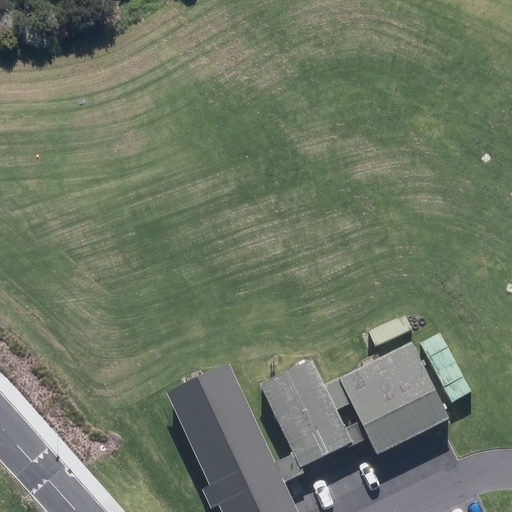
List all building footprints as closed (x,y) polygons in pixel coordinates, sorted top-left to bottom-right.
[(405,316),(366,338),(375,354),(414,332),(405,316)] [(422,342),(430,357),(450,345),(442,331),(422,342)] [(362,369),(334,382),(347,407),(355,425),(364,442),(372,458),(411,441),(441,425),(455,418),(419,342),(381,358),(379,354),(359,363),(362,369)] [(431,358),(439,372),(459,361),(450,346),(431,358)] [(298,367),(256,389),(289,458),(273,465),(283,486),(302,476),(299,471),(344,449),(345,452),(364,442),(355,425),(342,431),(333,414),(347,407),(334,382),(324,388),(311,362),(306,364),(304,360),(297,363),(298,367)] [(439,373),(448,387),(467,376),(459,361),(439,373)] [(186,386),(164,397),(207,489),(199,492),(209,511),(216,509),(217,511),(295,511),(283,486),(273,465),(226,367),(204,378),(200,369),(183,378),(186,386)] [(448,388),(456,402),(476,391),(467,376),(448,388)]
